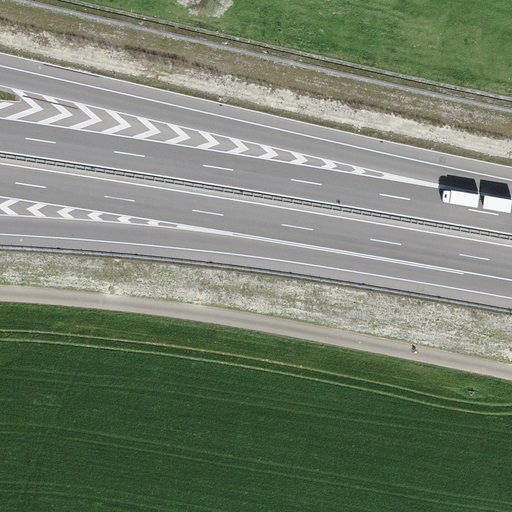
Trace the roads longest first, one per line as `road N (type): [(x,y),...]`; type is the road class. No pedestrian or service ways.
road 1 (motorway): [(511,196),(0,73)]
road 2 (motorway): [(511,217),(0,134)]
road 3 (track): [(0,295),(352,337),(511,366)]
road 4 (motorway): [(0,180),(504,261)]
road 5 (motorway): [(0,225),(504,261)]
